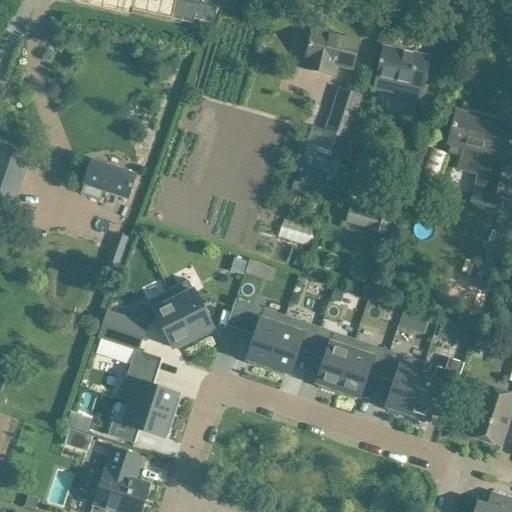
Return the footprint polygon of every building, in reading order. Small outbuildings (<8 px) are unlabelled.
[(168,19),(172,0),(71,0),(70,6),(129,19),(131,13),(168,22),(168,19)] [(172,0),(168,19),(193,25),(194,19),(214,24),(219,0),(172,0)] [(312,31),(307,50),(305,60),(306,60),(303,70),(335,77),(338,67),(352,70),(359,42),(312,31)] [(373,90),(421,101),(431,58),(382,47),(378,67),(376,78),(373,90)] [(341,160),(350,134),(362,97),(339,89),(325,133),(312,129),(306,149),(341,160)] [(456,112),(451,131),(448,145),(497,157),(501,144),(506,124),(456,112)] [(350,134),(341,160),(354,164),(362,138),(350,134)] [(0,145),(0,215),(10,219),(31,156),(0,145)] [(92,161),(85,180),(80,195),(100,202),(104,192),(127,200),(135,176),(92,161)] [(505,196),(511,169),(511,166),(494,162),(487,191),(505,196)] [(352,206),(347,222),(368,229),(368,231),(388,237),(397,206),(376,200),(372,212),(352,206)] [(435,206),(427,228),(440,232),(448,210),(435,206)] [(122,264),(108,259),(105,268),(119,273),(122,264)] [(251,276),(256,263),(249,261),(245,274),(251,276)] [(188,281),(168,291),(193,341),(210,333),(208,330),(212,328),(188,281)] [(333,289),(329,300),(339,303),(342,292),(333,289)] [(193,341),(168,291),(148,301),(172,349),(176,347),(177,349),(193,341)] [(227,327),(241,331),(250,305),(236,300),(227,327)] [(250,305),(241,331),(255,336),(247,360),(251,361),(250,364),(271,371),(288,318),(250,305)] [(403,311),(398,326),(406,329),(412,314),(403,311)] [(107,315),(99,338),(137,350),(145,327),(107,315)] [(311,355),(320,328),(288,318),(271,371),(284,376),(285,373),(290,374),(298,351),(311,355)] [(355,340),(320,328),(311,355),(324,359),(316,383),(321,384),(320,388),(337,393),(355,340)] [(456,332),(453,342),(463,346),(467,335),(456,332)] [(367,374),(380,378),(389,352),(355,340),(337,393),(354,399),(355,396),(359,398),(367,374)] [(131,366),(157,374),(162,359),(135,351),(131,366)] [(389,352),(380,378),(394,383),(386,407),(390,408),(389,411),(406,417),(420,375),(421,375),(425,364),(424,364),(389,352)] [(420,375),(406,417),(424,423),(425,420),(429,421),(441,386),(454,391),(463,364),(448,359),(445,371),(436,368),(432,379),(421,375),(420,375)] [(153,387),(157,374),(131,366),(126,380),(138,384),(131,404),(172,418),(178,400),(175,399),(176,395),(153,387)] [(511,395),(483,386),(472,418),(466,437),(500,448),(511,412),(511,395)] [(167,435),(172,418),(131,404),(124,425),(112,421),(108,436),(134,444),(139,430),(162,438),(164,434),(167,435)] [(89,430),(94,416),(72,408),(67,422),(89,430)] [(60,431),(56,443),(63,446),(65,451),(77,445),(72,436),(60,431)] [(141,457),(113,447),(91,510),(96,511),(109,511),(110,510),(115,511),(139,511),(148,487),(133,481),(141,457)] [(511,511),(511,500),(491,493),(487,506),(477,503),(474,511),(511,511)]
